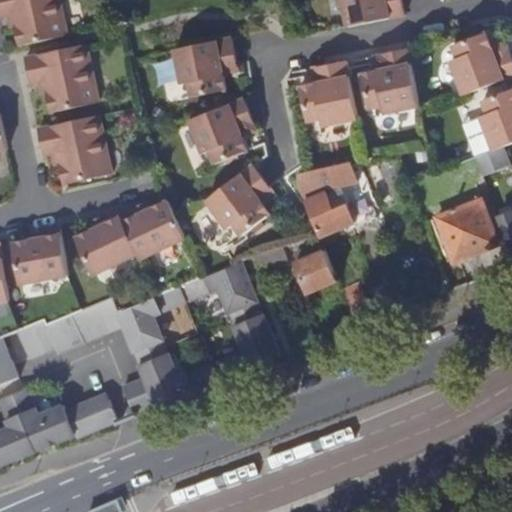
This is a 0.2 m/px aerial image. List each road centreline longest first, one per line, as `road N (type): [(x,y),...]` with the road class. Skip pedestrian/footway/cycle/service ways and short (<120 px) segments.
road 1 (primary): [(511,326),(20,511)]
road 2 (primary): [(334,511),(511,435)]
